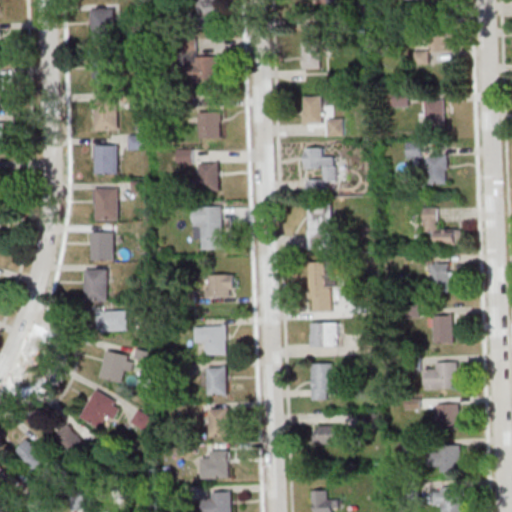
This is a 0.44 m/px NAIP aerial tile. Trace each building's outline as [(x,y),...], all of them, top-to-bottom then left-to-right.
[(224,13),(223,0),(199,0),(200,13),(224,13)] [(341,0),(319,0),(320,11),(341,11),(341,0)] [(115,8),(93,8),(93,38),(115,38),(115,8)] [(432,50),(458,50),(458,31),(432,31),(432,50)] [(305,68),(323,68),(323,40),(305,40),(305,68)] [(95,55),(95,83),(118,83),(118,55),(95,55)] [(219,55),(186,55),(186,82),(219,82),(219,55)] [(305,95),(305,122),(325,122),(325,95),(305,95)] [(96,129),(120,129),(120,97),(96,97),(96,129)] [(447,99),(428,99),(428,126),(447,126),(447,99)] [(224,110),(201,110),(201,137),(224,137),(224,110)] [(345,118),(330,118),(330,131),(345,131),(345,118)] [(147,135),(131,135),(131,148),(147,148),(147,135)] [(119,144),(97,144),(97,173),(119,173),(119,144)] [(308,147),(308,168),(325,167),(325,178),(310,179),(310,191),(327,191),(327,181),(339,181),(338,156),(327,156),(327,147),(308,147)] [(180,164),(195,164),(195,148),(180,148),(180,164)] [(450,183),(450,154),(430,154),(430,183),(450,183)] [(221,162),(202,162),(202,190),(221,190),(221,162)] [(120,219),(120,187),(97,187),(97,219),(120,219)] [(310,204),(310,249),(332,249),(332,204),(310,204)] [(224,206),(196,206),(196,238),(205,238),(205,249),(224,249),(224,206)] [(436,244),(464,244),(464,228),(442,227),(443,206),(425,206),(425,232),(436,232),(436,244)] [(115,259),(115,232),(93,232),(93,259),(115,259)] [(312,260),(312,310),(336,310),(336,260),(312,260)] [(434,290),(453,290),(453,262),(434,262),(434,290)] [(109,300),(109,268),(87,268),(87,300),(109,300)] [(237,274),(207,274),(207,296),(237,296),(237,274)] [(131,309),(104,309),(104,330),(131,330),(131,309)] [(433,315),(433,342),(455,342),(455,315),(433,315)] [(341,322),(313,322),(313,346),(341,346),(341,322)] [(207,324),(207,333),(198,332),(198,343),(208,343),(208,353),(229,353),(229,324),(207,324)] [(379,336),(364,336),(364,350),(379,350),(379,336)] [(137,356),(109,349),(101,376),(122,382),(124,371),(133,374),(137,356)] [(336,362),(314,362),(314,398),(336,398),(336,362)] [(430,388),(460,388),(460,362),(430,362),(430,388)] [(210,366),(210,394),(229,394),(229,366),(210,366)] [(103,426),(107,417),(115,420),(124,400),(96,389),(84,418),(103,426)] [(439,403),(439,429),(461,429),(461,403),(439,403)] [(230,435),(230,407),(212,407),(212,435),(230,435)] [(56,437),(74,457),(89,443),(71,423),(56,437)] [(317,443),(344,443),(344,425),(317,425),(317,443)] [(39,476),(53,459),(28,439),(15,455),(39,476)] [(433,471),(463,471),(463,445),(433,445),(433,471)] [(231,478),(231,449),(213,449),(213,458),(204,458),(204,478),(231,478)] [(0,487),(11,494),(21,478),(0,464),(0,487)] [(436,503),(444,503),(444,511),(465,511),(466,486),(436,486),(436,503)] [(333,511),(334,490),(315,490),(314,511),(333,511)] [(234,511),(234,492),(207,492),(206,511),(234,511)]
